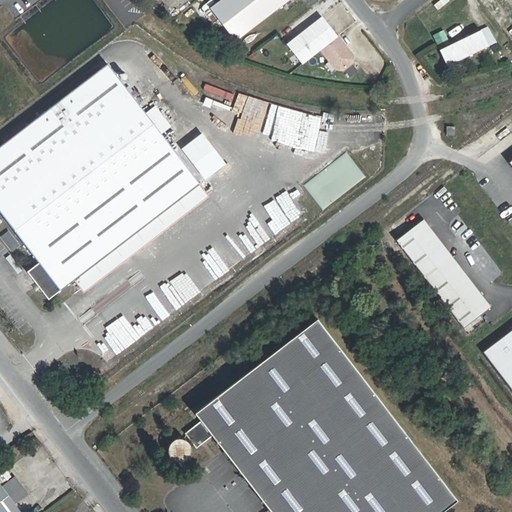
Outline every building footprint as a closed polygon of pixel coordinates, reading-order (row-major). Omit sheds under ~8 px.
[(291,0),(219,0),(206,11),(233,45),(291,0)] [(334,39),(319,20),(283,47),(299,67),(334,39)] [(446,29),(435,33),(440,44),(451,40),(446,29)] [(485,47),(478,31),(437,51),(444,67),(485,47)] [(141,111),(102,60),(0,137),(0,218),(32,260),(21,268),(42,296),(69,276),(195,181),(156,130),(141,111)] [(219,87),(217,92),(233,98),(235,93),(219,87)] [(166,123),(151,103),(141,111),(156,130),(166,123)] [(299,110),(298,116),(306,118),(301,133),(316,137),(322,116),(299,110)] [(221,161),(190,122),(169,138),(199,178),(221,161)] [(447,135),(447,126),(439,126),(439,135),(447,135)] [(511,153),(498,165),(511,183),(511,153)] [(79,289),(205,194),(195,181),(69,276),(79,289)] [(481,308),(413,221),(385,242),(453,330),(481,308)] [(136,303),(153,327),(208,288),(196,271),(182,281),(177,274),(136,303)] [(436,511),(450,502),(312,316),(187,410),(194,419),(178,431),(181,435),(178,434),(175,433),(171,433),(167,433),(162,437),(159,442),(158,450),(161,456),(167,459),(175,460),(180,458),(184,452),(185,448),(186,442),(193,450),(209,438),(264,511),(436,511)] [(6,488),(0,479),(0,511),(22,511),(19,507),(32,497),(19,478),(6,488)]
